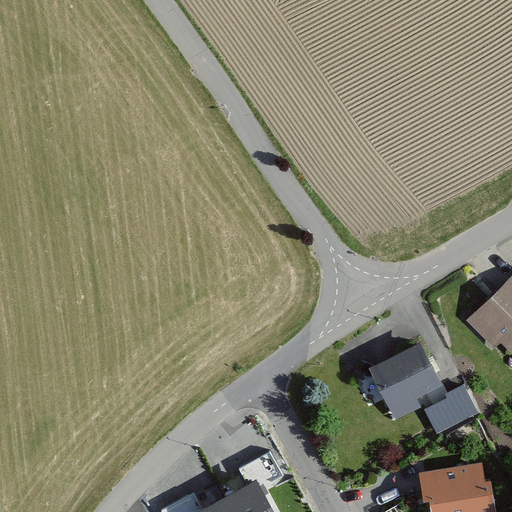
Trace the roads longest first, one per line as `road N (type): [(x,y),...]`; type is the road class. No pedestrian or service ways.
road 1 (unclassified): [(150,0),(365,296)]
road 2 (residential): [(258,377),(205,417),(111,511)]
road 3 (residential): [(511,217),(365,296)]
road 4 (residential): [(258,377),(337,511)]
road 5 (residential): [(365,296),(258,377)]
